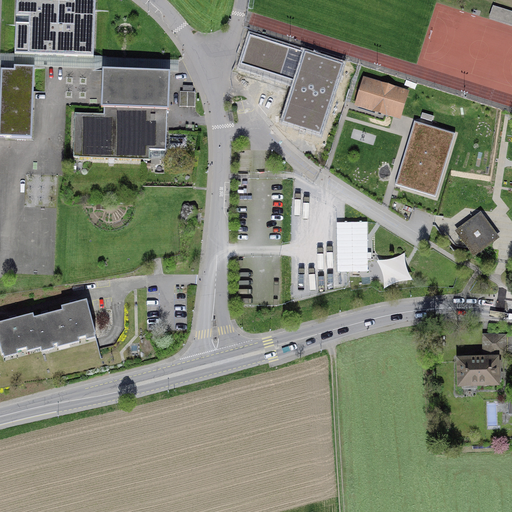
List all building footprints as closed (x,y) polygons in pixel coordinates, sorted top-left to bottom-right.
[(12,0),(11,56),(89,59),(91,0),(12,0)] [(511,12),(498,9),(495,19),(511,24),(511,12)] [(341,63),(251,34),(242,63),(296,80),(283,120),(319,132),(341,63)] [(0,137),(32,139),(35,67),(15,66),(15,71),(0,70),(0,77),(0,137)] [(101,109),(105,109),(105,112),(74,111),(73,154),(150,156),(150,147),(167,148),(168,107),(169,76),(102,74),(101,109)] [(409,92),(362,79),(354,106),(401,120),(409,92)] [(181,90),(181,106),(196,106),(196,91),(181,90)] [(422,113),(421,123),(431,124),(432,114),(422,113)] [(453,134),(416,123),(397,184),(434,195),(453,134)] [(173,133),(173,148),(195,148),(195,134),(173,133)] [(480,214),(454,234),(473,258),(499,239),(480,214)] [(369,221),(337,222),(338,272),(370,271),(369,221)] [(379,259),(385,286),(410,280),(405,254),(379,259)] [(65,315),(71,344),(99,339),(91,304),(64,310),(65,315)] [(71,344),(65,315),(36,321),(42,350),(71,344)] [(42,350),(36,321),(35,318),(0,325),(0,340),(4,359),(42,350)] [(498,361),(453,361),(454,392),(499,392),(498,361)]
